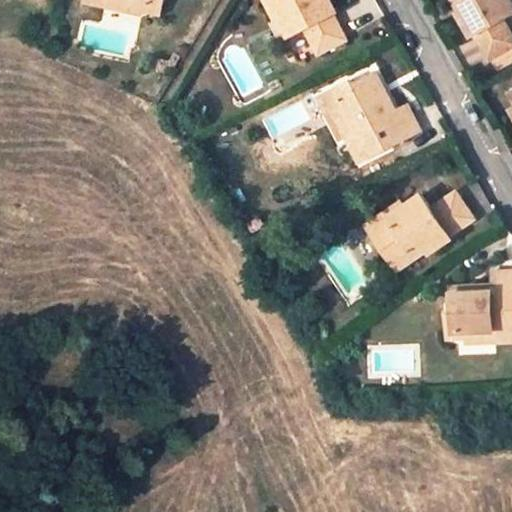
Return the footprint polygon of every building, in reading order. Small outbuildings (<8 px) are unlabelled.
[(148,13),(151,1),(148,0),(107,0),(108,1),(148,13)] [(271,0),(278,12),(283,9),(277,0),(271,0)] [(277,0),(283,9),(293,27),(307,19),(321,43),(348,28),(332,0),(277,0)] [(511,6),(511,0),(463,0),(494,50),(511,38),(511,24),(504,11),(511,6)] [(350,123),(340,128),(354,154),(416,123),(401,98),(390,103),(369,65),(348,76),(346,72),(328,82),(350,123)] [(327,105),(340,128),(350,123),(328,82),(323,84),(333,101),(327,105)] [(386,223),(368,234),(389,265),(464,213),(447,190),(425,205),(414,190),(396,202),(379,214),(386,223)] [(379,214),(396,202),(393,197),(358,221),(368,234),(386,223),(379,214)] [(495,330),(495,341),(511,339),(511,272),(493,274),(494,285),(452,286),(452,310),(447,310),(448,331),(495,330)] [(495,330),(448,331),(448,336),(466,336),(466,342),(495,341),(495,330)]
